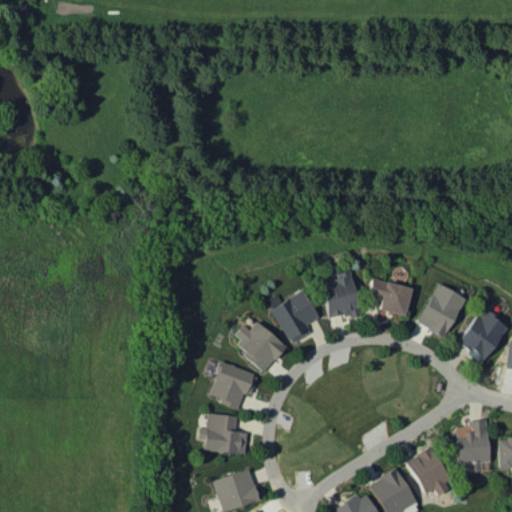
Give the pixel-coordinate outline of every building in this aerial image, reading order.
[(320,280),(326,318),(357,313),(350,270),(335,272),(336,277),(320,280)] [(409,287),(371,277),(366,295),(379,298),(377,308),(402,315),(409,287)] [(442,336),(464,298),(437,282),(415,321),(442,336)] [(317,316),(302,289),(269,307),(289,343),(309,331),(304,323),(317,316)] [(506,325),(481,307),(455,343),(480,361),(506,325)] [(241,324),(232,334),(239,339),(233,346),(261,371),(284,345),(255,320),(247,329),(241,324)] [(248,394),(256,374),(219,360),(206,396),(236,406),(241,392),(248,394)] [(243,453),(245,431),(234,430),(235,415),(206,412),(205,427),(198,427),(197,438),(203,439),(202,449),(243,453)] [(487,461),(484,418),(466,419),(467,425),(452,426),(454,470),(479,468),(479,461),(487,461)] [(511,436),(496,437),(496,464),(511,463),(511,436)] [(423,493),(432,488),(436,494),(451,486),(428,446),(404,460),(423,493)] [(384,511),(397,511),(415,501),(393,467),(366,484),(384,511)] [(257,500),(248,468),(211,478),(220,510),(257,500)] [(376,511),(362,490),(331,509),(332,511),(376,511)]
